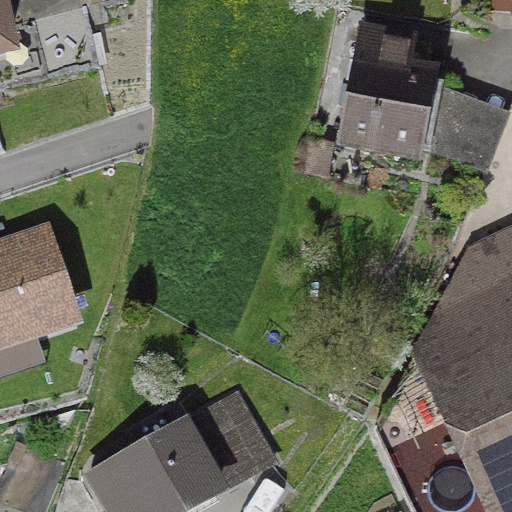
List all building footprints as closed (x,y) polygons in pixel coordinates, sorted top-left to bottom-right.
[(336,147),(415,163),(418,150),(429,90),(431,78),(404,73),(409,45),(357,35),(336,147)] [(429,90),(418,150),(481,175),(503,118),(429,90)] [(511,233),(467,255),(413,356),(416,359),(386,404),(403,443),(382,456),(408,511),(487,511),(485,507),(511,494),(511,233)] [(0,348),(75,324),(49,244),(0,259),(0,348)] [(178,431),(214,494),(266,465),(231,402),(178,431)] [(182,511),(214,494),(178,431),(90,481),(107,511),(182,511)] [(12,447),(0,478),(0,506),(15,511),(42,511),(61,466),(12,447)]
